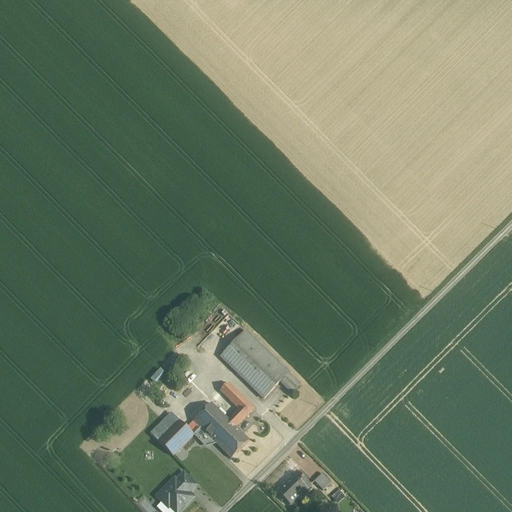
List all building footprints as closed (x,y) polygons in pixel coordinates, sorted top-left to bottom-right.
[(229,315),(200,345),(210,355),(239,325),(229,315)] [(289,374),(246,332),(221,358),(264,399),(280,383),(289,374)] [(300,385),(289,374),(280,383),(291,394),(300,385)] [(212,404),(194,422),(216,444),(234,426),(236,428),(254,410),(228,384),(220,392),(239,410),(228,420),(212,404)] [(172,413),(151,435),(159,443),(180,422),(172,413)] [(180,422),(159,443),(173,457),(194,436),(180,422)] [(236,428),(234,426),(216,444),(232,459),(249,441),(236,428)] [(298,473),(278,493),(291,506),(311,486),(298,473)] [(331,483),(322,474),(314,483),(323,491),(331,483)] [(171,482),(157,497),(169,509),(170,508),(174,511),(179,511),(186,506),(184,504),(193,496),(190,493),(177,480),(173,484),(171,482)]
